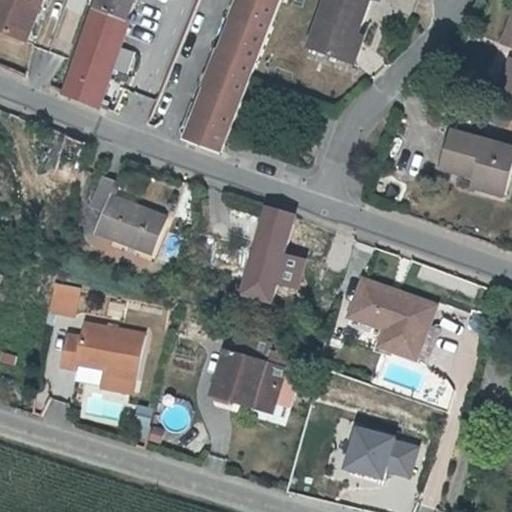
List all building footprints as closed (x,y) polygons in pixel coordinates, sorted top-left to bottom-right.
[(0,0),(0,28),(23,37),(33,10),(39,12),(42,0),(0,0)] [(104,0),(102,5),(133,19),(140,0),(104,0)] [(286,0),(246,0),(190,138),(224,152),(286,0)] [(378,0),(377,0),(332,0),(314,49),(353,63),(363,35),(366,36),(378,0)] [(133,19),(102,5),(87,41),(86,45),(70,94),(102,107),(120,52),(133,19)] [(33,10),(23,37),(28,39),(39,12),(33,10)] [(363,35),(353,63),(362,67),(372,38),(366,36),(363,35)] [(511,56),(511,57),(498,93),(508,97),(511,85),(511,56)] [(511,146),(458,129),(447,170),(479,179),(476,188),(507,198),(511,182),(511,146)] [(75,180),(88,143),(70,135),(56,173),(75,180)] [(103,232),(118,238),(157,254),(166,229),(182,236),(188,220),(172,215),(171,218),(117,196),(122,184),(107,179),(96,207),(110,212),(103,232)] [(287,251),(298,213),(270,207),(246,296),(271,303),(277,283),(298,290),(306,257),(287,251)] [(157,254),(118,238),(111,258),(152,274),(160,255),(157,254)] [(371,279),(358,316),(391,328),(384,347),(419,360),(440,305),(371,279)] [(56,286),(51,312),(76,317),(81,291),(56,286)] [(103,372),(101,378),(134,385),(145,339),(84,326),(81,339),(68,336),(60,368),(76,372),(77,366),(103,372)] [(276,343),(240,333),(234,354),(270,364),(274,350),(276,343)] [(261,397),(280,402),(290,369),(287,368),(290,354),(274,350),(270,364),(234,354),(232,354),(220,397),(259,407),(261,397)] [(77,366),(76,372),(101,378),(103,372),(77,366)] [(134,385),(101,378),(99,387),(132,395),(134,385)] [(259,407),(277,413),(280,402),(261,397),(259,407)]
